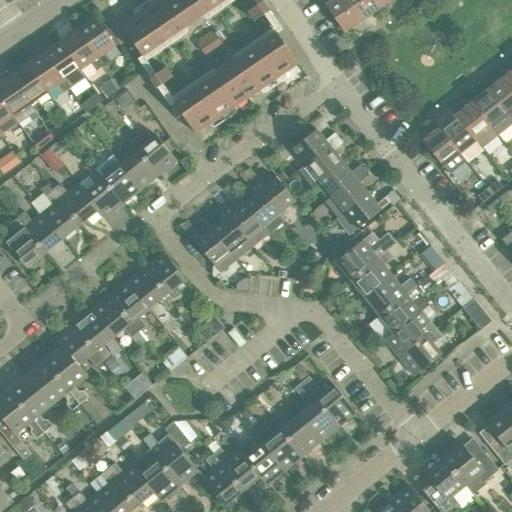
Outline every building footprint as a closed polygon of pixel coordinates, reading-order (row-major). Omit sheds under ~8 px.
[(142,57),(224,0),(158,0),(121,26),(142,57)] [(346,0),(321,0),(343,33),(361,21),(346,0)] [(346,0),(361,21),(378,9),(371,0),(346,0)] [(371,0),(378,9),(391,0),(371,0)] [(254,21),(264,14),(269,11),(262,1),(247,12),(254,21)] [(77,30),(103,67),(110,62),(104,54),(114,47),(95,18),(77,30)] [(103,67),(77,30),(60,41),(80,70),(90,63),(96,71),(103,67)] [(210,32),(204,36),(210,45),(218,39),(214,33),(210,32)] [(298,64),(276,33),(199,86),(174,103),(195,134),(298,64)] [(198,40),(197,44),(201,50),(210,45),(204,36),(198,40)] [(218,39),(210,45),(215,53),(221,49),(222,45),(218,39)] [(80,70),(60,41),(43,53),(69,90),(76,85),(86,78),(80,70)] [(210,45),(201,50),(205,56),(209,57),(215,53),(210,45)] [(69,90),(43,53),(27,64),(46,93),(56,86),(62,94),(69,90)] [(46,93),(27,64),(10,76),(35,113),(42,108),(37,100),(46,93)] [(157,88),(161,85),(172,78),(165,68),(150,78),(157,88)] [(511,70),(503,78),(511,88),(511,70)] [(0,82),(0,97),(18,124),(35,113),(10,76),(0,82)] [(511,88),(503,78),(487,90),(507,116),(511,121),(511,88)] [(487,90),(471,103),(491,129),(498,137),(511,125),(511,121),(507,116),(487,90)] [(18,124),(0,97),(0,133),(1,136),(18,124)] [(471,103),(455,116),(475,141),(481,149),(482,149),(498,137),(491,129),(471,103)] [(452,112),(436,125),(437,125),(439,128),(459,154),(465,162),(481,149),(475,141),(455,116),(452,112)] [(439,128),(422,141),(443,167),(459,154),(439,128)] [(306,165),(338,139),(334,134),(325,141),(316,130),(292,149),(306,165)] [(53,138),(48,132),(32,144),(36,151),(53,138)] [(130,141),(158,176),(176,161),(156,136),(145,145),(137,135),(130,141)] [(318,181),(342,162),(333,151),(343,144),(338,139),(306,165),(298,171),(311,187),(318,181)] [(158,176),(130,141),(123,147),(130,156),(120,165),(140,190),(158,176)] [(331,197),(364,171),(360,165),(350,173),(342,162),(318,181),(331,197)] [(140,190),(120,165),(109,173),(102,164),(95,170),(122,205),(140,190)] [(122,205),(95,170),(87,176),(95,185),(85,193),(84,194),(91,202),(98,211),(97,211),(103,220),(122,205)] [(368,176),(364,171),(331,197),(332,198),(324,204),(336,219),(367,194),(359,183),(368,176)] [(252,182),(278,214),(295,201),(275,178),(264,187),(257,178),(252,182)] [(487,189),(492,196),(502,188),(496,181),(487,189)] [(243,204),(268,234),(284,222),(278,215),(278,214),(252,182),(247,186),(254,195),(243,204)] [(98,211),(91,202),(84,194),(85,193),(78,184),(67,194),(59,184),(52,190),(80,225),(97,211),(98,211)] [(492,196),(487,189),(477,197),(482,203),(492,196)] [(80,225),(52,190),(45,196),(52,205),(42,214),(62,239),(80,225)] [(496,201),(501,208),(511,200),(506,193),(496,201)] [(376,205),(367,194),(336,219),(349,235),(390,203),(385,197),(376,205)] [(501,208),(496,201),(486,208),(492,215),(501,208)] [(268,234),(243,204),(232,212),(225,203),(220,207),(252,247),(268,234)] [(252,247),(220,207),(215,212),(222,221),(212,229),(236,260),(252,247)] [(16,219),(44,254),(62,239),(42,214),(31,222),(24,213),(16,219)] [(44,254),(16,219),(9,225),(17,234),(5,243),(26,268),(44,254)] [(236,260),(212,229),(201,238),(193,229),(188,233),(220,273),(236,260)] [(511,231),(500,240),(511,255),(511,231)] [(362,240),(335,262),(350,281),(387,251),(387,252),(396,244),(388,233),(378,241),(372,233),(363,241),(362,240)] [(396,244),(387,252),(393,259),(402,251),(396,244)] [(430,246),(419,255),(433,273),(444,264),(430,246)] [(387,251),(350,281),(364,297),(391,276),(383,266),(393,259),(387,252),(387,251)] [(162,253),(149,264),(170,291),(173,289),(184,280),(162,253)] [(149,264),(135,275),(157,302),(158,301),(166,310),(178,300),(181,298),(173,289),(170,291),(149,264)] [(135,275),(122,285),(144,313),(157,302),(135,275)] [(391,276),(364,297),(379,316),(415,287),(415,286),(409,280),(400,287),(391,276)] [(429,276),(415,287),(421,294),(423,296),(436,286),(436,285),(429,276)] [(473,299),(460,283),(450,291),(463,307),(473,299)] [(122,285),(108,296),(138,333),(145,327),(138,318),(144,313),(122,285)] [(415,287),(379,316),(393,333),(411,318),(413,320),(421,313),(420,311),(420,310),(429,303),(423,296),(421,294),(415,287)] [(108,296),(95,307),(117,334),(123,329),(130,339),(138,333),(108,296)] [(491,323),(474,301),(463,310),(480,332),(491,323)] [(95,307),(81,318),(103,345),(117,334),(95,307)] [(393,333),(384,340),(399,358),(436,329),(430,322),(420,310),(420,311),(421,313),(413,320),(411,318),(393,333)] [(195,331),(205,343),(223,328),(213,316),(195,331)] [(73,325),(68,329),(90,356),(87,358),(95,367),(102,361),(112,374),(119,368),(110,355),(102,346),(103,345),(81,318),(73,325)] [(68,329),(54,340),(60,347),(76,367),(78,366),(87,358),(90,356),(68,329)] [(436,329),(399,358),(414,377),(441,355),(432,344),(441,336),(436,329)] [(60,347),(48,357),(72,388),(74,387),(87,377),(78,366),(76,367),(60,347)] [(48,357),(35,367),(60,398),(63,396),(66,401),(66,405),(71,411),(87,398),(82,392),(77,392),(74,387),(72,388),(48,357)] [(35,367),(23,377),(48,408),(60,398),(35,367)] [(23,377),(11,387),(36,418),(38,416),(48,408),(23,377)] [(302,383),(338,428),(356,414),(334,386),(323,395),(309,377),(302,383)] [(338,428),(302,383),(294,389),(308,407),(298,415),(320,443),(338,428)] [(11,387),(0,395),(0,399),(23,428),(27,425),(31,429),(30,434),(35,440),(46,431),(51,427),(47,421),(42,420),(38,416),(36,418),(11,387)] [(0,399),(0,424),(4,421),(11,430),(15,435),(23,428),(0,399)] [(511,403),(486,424),(494,433),(484,441),(505,466),(511,459),(511,403)] [(237,412),(246,423),(255,416),(246,405),(237,412)] [(273,420),(303,457),(320,443),(298,415),(288,424),(280,415),(273,420)] [(303,457),(273,420),(266,426),(273,436),(262,444),(284,472),(303,457)] [(0,424),(0,432),(3,436),(11,430),(4,421),(0,424)] [(227,421),(220,427),(226,435),(231,432),(232,427),(227,421)] [(11,430),(3,436),(9,444),(17,438),(15,435),(11,430)] [(157,444),(157,443),(149,434),(142,440),(150,450),(157,444)] [(157,444),(150,450),(179,486),(198,471),(168,434),(157,443),(157,444)] [(17,438),(9,444),(16,453),(24,446),(17,438)] [(284,472),(262,444),(252,453),(245,443),(237,449),(238,450),(246,460),(260,477),(259,478),(266,486),(284,472)] [(426,476),(417,483),(423,491),(440,511),(447,511),(458,503),(459,505),(472,495),(486,485),(484,482),(498,471),(478,446),(469,453),(461,444),(425,474),(426,476)] [(24,446),(16,453),(21,459),(23,461),(31,455),(24,446)] [(213,455),(242,492),(259,478),(260,477),(246,460),(238,450),(228,458),(220,449),(213,455)] [(179,486),(150,450),(142,456),(150,465),(140,473),(139,474),(154,493),(161,501),(179,486)] [(242,492),(213,455),(206,461),(213,470),(202,479),(224,507),(242,492)] [(106,471),(136,507),(154,493),(139,474),(140,473),(133,464),(122,473),(115,464),(106,471)] [(18,467),(16,469),(10,474),(16,481),(24,475),(18,467)] [(96,494),(110,511),(130,511),(136,507),(106,471),(100,476),(107,485),(96,494)] [(390,500),(399,511),(427,511),(429,511),(409,485),(390,500)] [(71,499),(81,511),(110,511),(96,494),(87,502),(79,493),(71,499)] [(81,511),(71,499),(65,505),(70,511),(81,511)] [(399,511),(390,500),(375,511),(399,511)]
